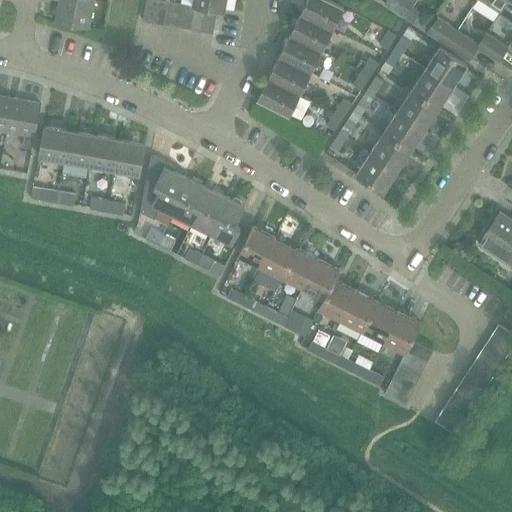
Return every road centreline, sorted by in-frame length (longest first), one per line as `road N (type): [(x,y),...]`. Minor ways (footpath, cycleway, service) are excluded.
road 1 (residential): [(405,261),(210,136)]
road 2 (residential): [(210,136),(109,88),(17,57)]
road 3 (residential): [(422,414),(474,320),(405,261)]
road 4 (residential): [(405,261),(511,102)]
